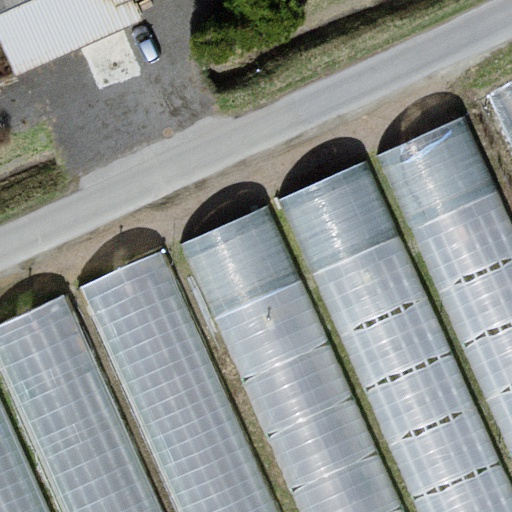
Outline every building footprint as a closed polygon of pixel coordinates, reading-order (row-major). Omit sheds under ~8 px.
[(0,0),(0,26),(17,65),(132,15),(125,0),(0,0)] [(511,236),(462,123),(380,159),(511,458),(511,236)] [(511,511),(511,490),(367,161),(285,196),(423,511),(511,511)] [(404,511),(270,206),(188,242),(306,511),(404,511)] [(275,511),(161,252),(79,288),(177,511),(275,511)] [(164,511),(70,298),(0,328),(0,360),(66,511),(164,511)] [(51,511),(0,394),(0,511),(51,511)]
